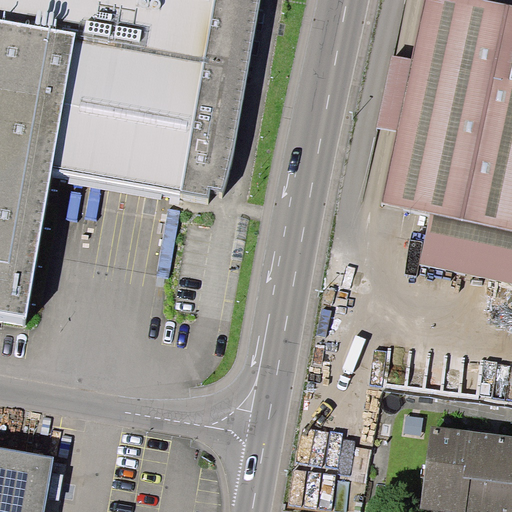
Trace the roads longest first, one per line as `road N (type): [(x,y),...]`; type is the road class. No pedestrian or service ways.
road 1 (unknown): [(404,0),(393,22),(352,261),(356,281),(368,295),(511,330)]
road 2 (secondary): [(257,426),(341,0)]
road 3 (residential): [(257,426),(0,382)]
